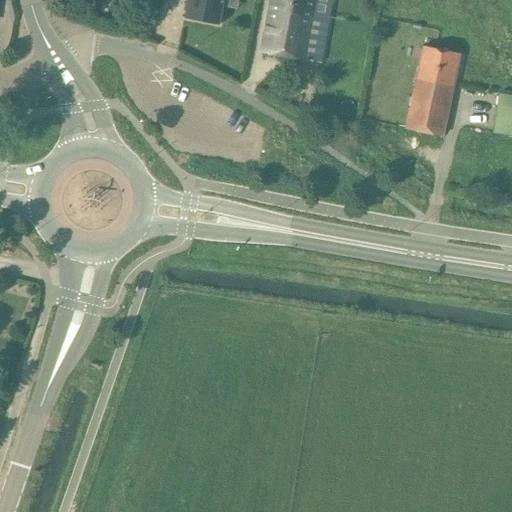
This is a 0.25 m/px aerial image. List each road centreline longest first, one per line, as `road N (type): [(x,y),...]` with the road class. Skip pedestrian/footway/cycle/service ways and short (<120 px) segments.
road 1 (secondary): [(131,231),(289,239),(422,263),(461,262)]
road 2 (secondary): [(461,262),(140,188)]
road 3 (residential): [(355,169),(255,104),(162,61),(96,47),(60,60)]
road 4 (tertiary): [(29,431),(88,330),(110,248)]
road 5 (tertiary): [(70,248),(66,298),(29,431)]
